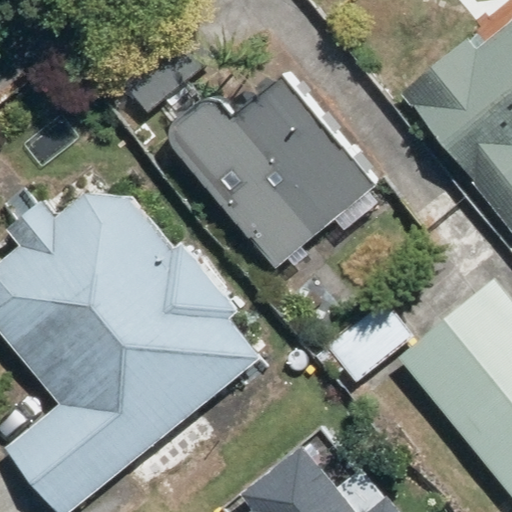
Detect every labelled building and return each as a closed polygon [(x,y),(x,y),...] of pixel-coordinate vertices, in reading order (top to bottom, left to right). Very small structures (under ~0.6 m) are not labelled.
[(511,19),(486,41),(477,30),(408,86),(418,97),(511,215),(511,19)] [(387,179),(295,63),(243,103),(234,92),(227,88),(216,89),(187,111),(183,120),(181,133),(281,260),(273,266),(324,332),(372,295),(321,231),(342,214),(356,232),(392,203),(379,186),(387,179)] [(0,264),(0,429),(67,511),(68,511),(270,348),(239,310),(249,302),(237,288),(241,285),(209,245),(205,248),(190,231),(181,239),(140,188),(96,186),(67,209),(53,193),(42,201),(30,186),(9,204),(21,219),(17,222),(31,239),(0,264)] [(511,278),(506,272),(408,351),(511,479),(511,278)] [(391,297),(336,340),(365,378),(419,333),(391,297)] [(266,500),(251,511),(421,511),(399,486),(396,488),(371,458),(348,477),(311,434),(251,483),(266,500)]
